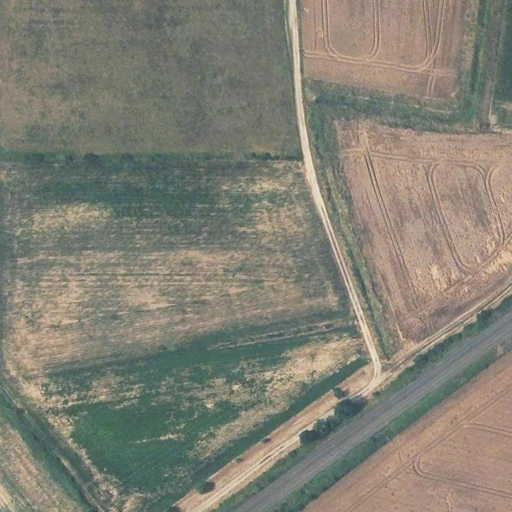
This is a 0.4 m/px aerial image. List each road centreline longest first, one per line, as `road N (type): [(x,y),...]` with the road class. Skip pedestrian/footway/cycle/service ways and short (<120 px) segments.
road 1 (track): [(194,511),(381,377),(307,154),(292,0)]
road 2 (track): [(511,287),(381,377)]
